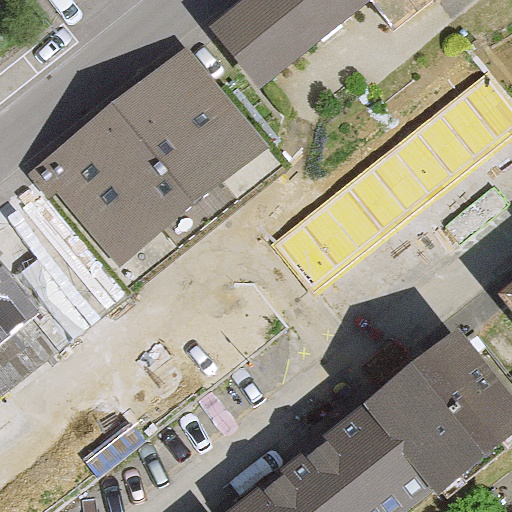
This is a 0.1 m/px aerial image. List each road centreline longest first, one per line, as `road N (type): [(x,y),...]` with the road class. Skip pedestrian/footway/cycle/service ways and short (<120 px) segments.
road 1 (residential): [(177,511),(511,239)]
road 2 (residential): [(0,145),(182,0)]
